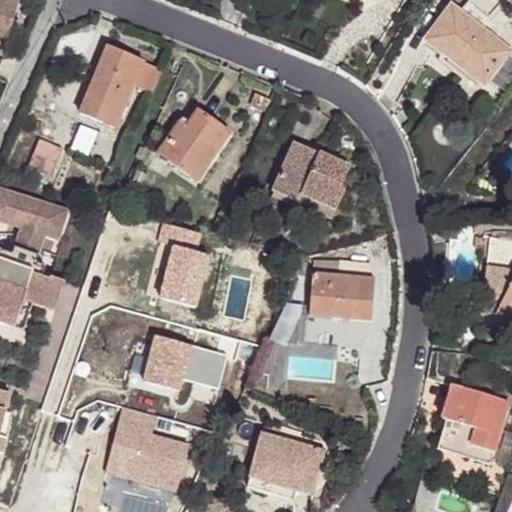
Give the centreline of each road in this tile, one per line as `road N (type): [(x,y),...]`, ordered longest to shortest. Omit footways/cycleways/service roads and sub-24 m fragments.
road 1 (residential): [(110,0),(335,87),(383,135),(402,189),(419,305),(403,413),(354,511)]
road 2 (residential): [(0,134),(52,0)]
